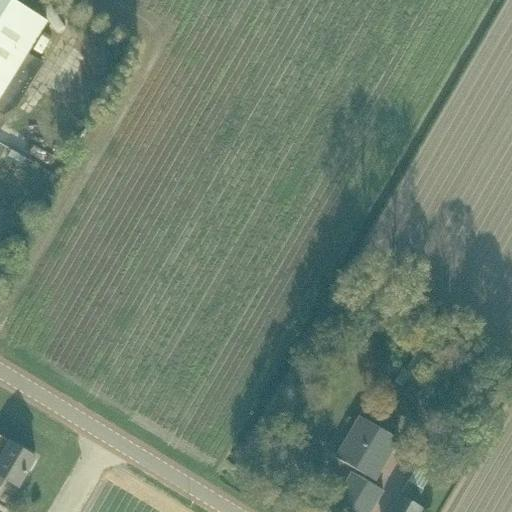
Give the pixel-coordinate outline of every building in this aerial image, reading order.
[(18,108),(44,64),(28,54),(47,23),(8,0),(0,0),(0,114),(4,117),(18,108)] [(83,88),(95,66),(83,59),(70,80),(83,88)] [(353,469),(376,483),(400,440),(360,417),(335,458),(353,469)] [(0,511),(0,490),(5,481),(20,490),(37,459),(0,437),(0,511)] [(371,511),(384,492),(374,486),(351,472),(336,502),(354,511),(371,511)] [(423,511),(425,509),(416,503),(424,490),(409,481),(400,496),(390,511),(423,511)]
